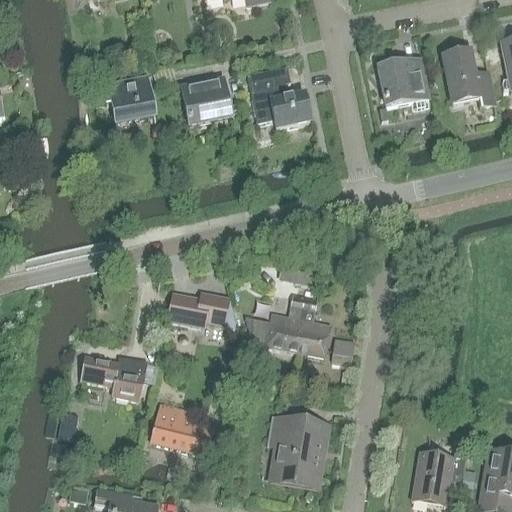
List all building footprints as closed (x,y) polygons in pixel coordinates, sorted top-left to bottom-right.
[(203,0),(204,5),(231,0),(243,0),(246,10),(267,6),(265,0),(203,0)] [(511,45),(499,48),(509,94),(511,93),(511,45)] [(478,112),(492,109),(486,77),(473,79),(468,54),(440,60),(450,106),(476,101),(478,112)] [(385,112),(410,107),(412,113),(428,110),(419,64),(377,73),(385,112)] [(308,127),(303,99),(281,104),(278,89),(289,86),(286,71),(246,80),(249,95),(256,129),(273,125),(275,134),(308,127)] [(8,78),(0,79),(0,91),(0,92),(10,90),(8,78)] [(114,128),(154,120),(145,81),(101,90),(105,109),(110,108),(114,128)] [(206,87),(180,92),(188,131),(213,126),(230,123),(227,109),(222,84),(206,87)] [(385,112),(378,114),(380,126),(387,125),(385,112)] [(23,140),(10,141),(11,152),(24,151),(23,140)] [(314,268),(281,262),(277,284),(309,291),(314,268)] [(304,301),(292,298),(287,322),(271,318),(269,328),(244,323),(250,348),(264,351),(300,358),(305,336),(298,334),(304,301)] [(203,306),(170,300),(166,325),(199,332),(200,326),(235,333),(229,305),(204,300),(203,306)] [(314,303),(304,301),(298,334),(305,336),(300,358),(323,363),(330,330),(312,327),(317,303),(314,303)] [(351,369),(352,358),(354,346),(333,343),(330,367),(351,369)] [(262,381),(266,363),(250,360),(246,378),(262,381)] [(137,406),(146,367),(118,363),(117,368),(84,362),(80,385),(113,392),(111,401),(137,406)] [(342,375),(338,398),(346,399),(350,376),(342,375)] [(194,418),(159,409),(149,446),(205,461),(212,433),(192,428),(194,418)] [(61,417),(56,445),(72,447),(76,420),(61,417)] [(315,492),(325,433),(271,424),(267,447),(277,449),(271,484),(315,492)] [(456,438),(453,455),(463,456),(466,440),(456,438)] [(419,458),(411,506),(444,511),(448,489),(460,491),(463,474),(466,457),(463,456),(453,455),(452,463),(419,458)] [(511,464),(486,460),(477,511),(511,511),(511,508),(511,464)] [(463,474),(460,491),(473,493),(475,476),(463,474)] [(144,511),(138,511),(140,501),(96,494),(93,510),(102,511),(144,511)] [(69,505),(83,508),(86,497),(71,495),(69,505)]
